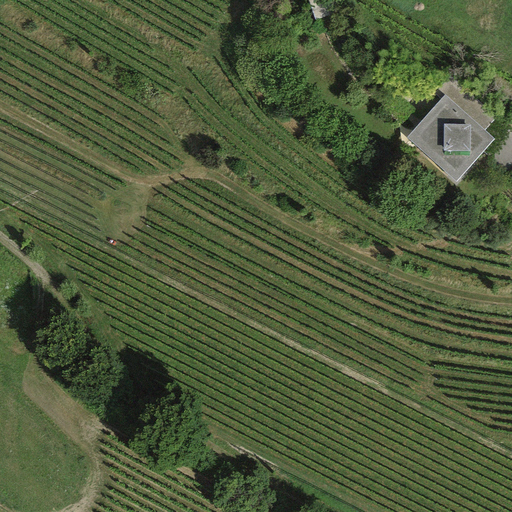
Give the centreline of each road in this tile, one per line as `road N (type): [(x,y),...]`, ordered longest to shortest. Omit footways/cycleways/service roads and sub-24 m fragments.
road 1 (track): [(511,302),(391,275),(205,173),(124,177),(0,107)]
road 2 (track): [(0,234),(172,442),(297,511)]
